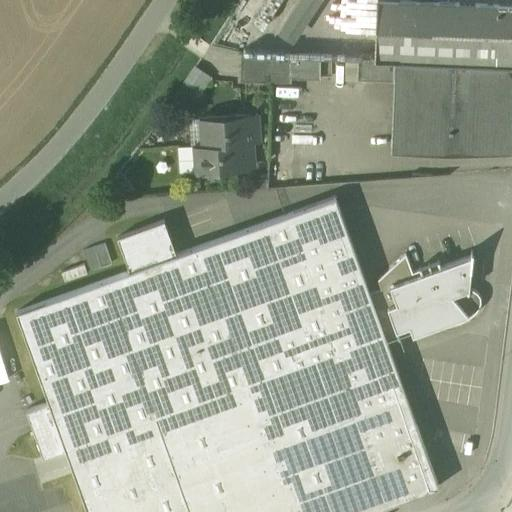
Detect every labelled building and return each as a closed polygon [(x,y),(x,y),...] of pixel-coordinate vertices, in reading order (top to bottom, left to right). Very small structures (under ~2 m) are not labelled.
[(511,5),(380,0),(376,0),(374,60),(394,60),(511,65),(511,5)] [(273,55),(241,54),(240,81),(272,83),(273,55)] [(511,65),(394,60),(391,150),(452,153),(511,151),(511,65)] [(202,91),(213,76),(197,64),(185,80),(202,91)] [(251,113),(199,117),(201,144),(192,144),(195,173),(247,169),(245,142),(253,141),(251,113)] [(335,197),(176,254),(164,220),(117,237),(129,271),(16,312),(49,403),(26,411),(43,458),(65,450),(155,417),(189,511),(383,511),(381,507),(392,504),(392,503),(438,487),(385,338),(369,293),(335,197)] [(204,228),(175,237),(179,251),(208,242),(204,228)] [(71,289),(118,273),(107,241),(84,249),(92,274),(68,282),(71,289)] [(470,256),(441,267),(439,262),(412,272),(405,253),(377,279),(380,289),(369,293),(385,338),(410,330),(412,335),(441,324),(446,325),(454,324),(459,322),(464,320),(468,318),(472,315),(476,311),(479,307),(480,302),(480,297),(477,293),(473,290),(469,289),(472,251),(471,251),(470,256)] [(189,511),(155,417),(65,450),(87,511),(189,511)]
